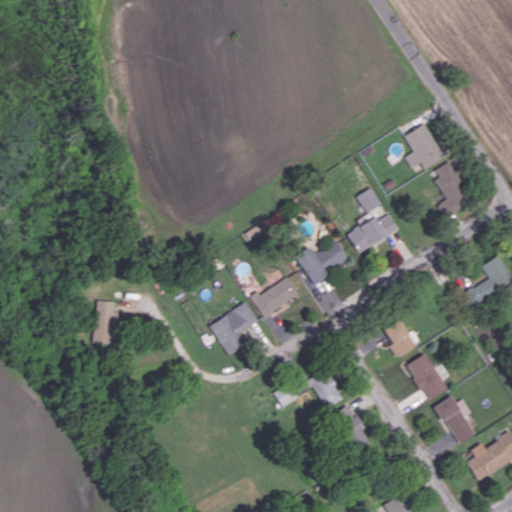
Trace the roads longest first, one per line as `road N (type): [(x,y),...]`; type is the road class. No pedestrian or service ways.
road 1 (residential): [(234,386),(511,204)]
road 2 (residential): [(379,0),(511,199)]
road 3 (residential): [(337,318),(462,511)]
